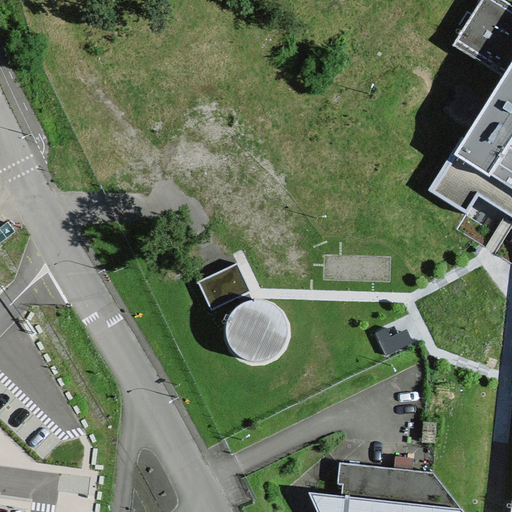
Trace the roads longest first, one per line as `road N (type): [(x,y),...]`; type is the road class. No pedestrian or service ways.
road 1 (unclassified): [(209,511),(0,134)]
road 2 (unknown): [(58,242),(225,176)]
